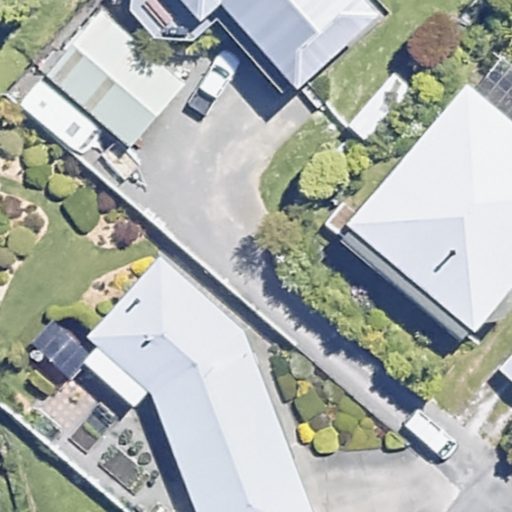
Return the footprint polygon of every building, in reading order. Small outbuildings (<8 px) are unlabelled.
[(144,0),(177,35),(209,5),(288,89),(374,9),(365,0),(144,0)] [(184,84),(103,12),(49,73),(130,144),(184,84)] [(511,62),(493,47),(344,218),(469,326),(511,277),(511,62)] [(165,257),(102,321),(86,340),(94,346),(82,360),(129,399),(146,385),(195,511),(314,511),(244,333),(165,257)] [(511,350),(498,364),(511,377),(511,350)]
